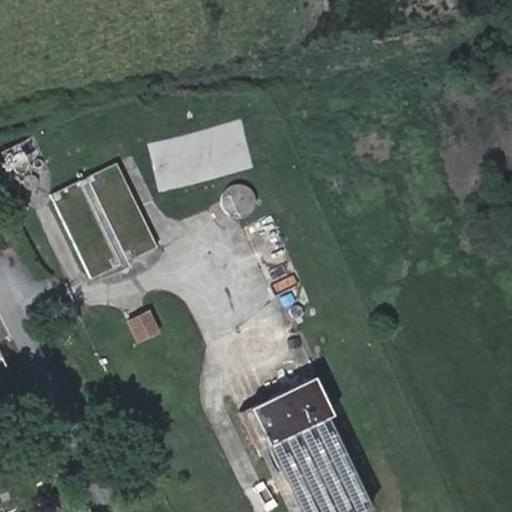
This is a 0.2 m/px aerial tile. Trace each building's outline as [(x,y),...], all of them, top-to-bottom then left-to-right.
[(224,185),(228,214),(256,210),(252,182),(224,185)] [(302,282),(272,212),(245,224),(275,293),(302,282)] [(155,329),(149,313),(132,321),(138,336),(155,329)] [(285,377),(261,322),(187,354),(212,409),(285,377)] [(376,511),(323,377),(249,406),(290,511),(376,511)]
